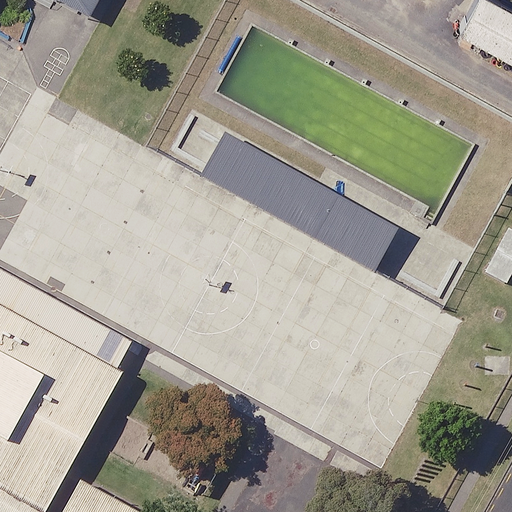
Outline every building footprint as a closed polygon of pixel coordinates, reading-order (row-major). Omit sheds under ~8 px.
[(77,0),(11,0),(64,27),(77,0)] [(511,41),(433,1),(407,51),(482,90),(474,106),(511,126),(511,41)] [(387,244),(264,176),(249,203),(373,271),(387,244)] [(346,284),(220,218),(206,243),(332,310),(346,284)] [(511,269),(511,227),(505,224),(481,269),(505,282),(511,269)] [(0,511),(30,511),(85,409),(0,364),(0,511)]
